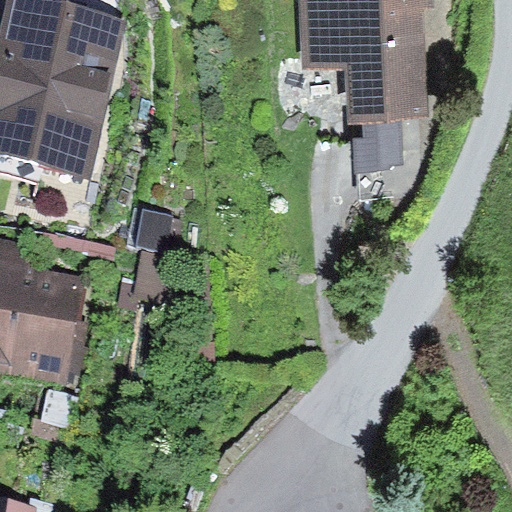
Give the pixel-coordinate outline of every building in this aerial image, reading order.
[(302,0),(306,65),(344,62),(347,121),(364,120),(403,118),(430,116),(424,7),(432,7),(431,0),(302,0)] [(73,16),(11,3),(0,51),(0,167),(92,187),(126,28),(73,16)] [(403,118),(364,120),(364,133),(355,134),(359,200),(394,197),(392,166),(406,165),(403,118)] [(114,249),(45,236),(43,247),(112,260),(114,249)] [(31,250),(0,245),(0,377),(68,389),(87,283),(27,274),(31,250)] [(84,399),(47,394),(43,424),(33,423),(31,441),(63,445),(65,429),(80,431),(84,399)] [(8,416),(0,414),(0,438),(21,444),(24,432),(5,428),(8,416)]
